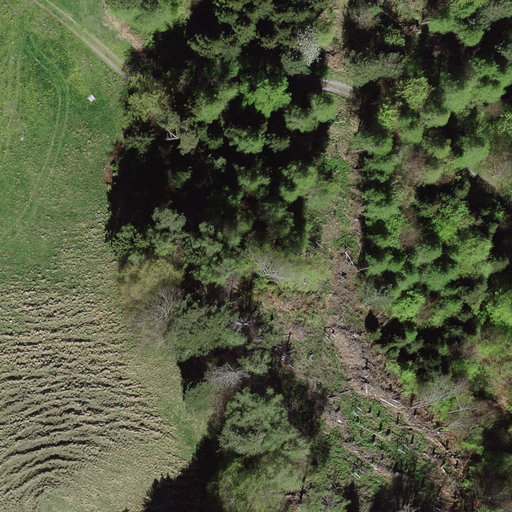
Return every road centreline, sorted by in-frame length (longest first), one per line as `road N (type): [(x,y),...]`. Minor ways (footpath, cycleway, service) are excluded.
road 1 (track): [(167,84),(328,81),(511,204)]
road 2 (track): [(167,84),(115,72),(44,0)]
